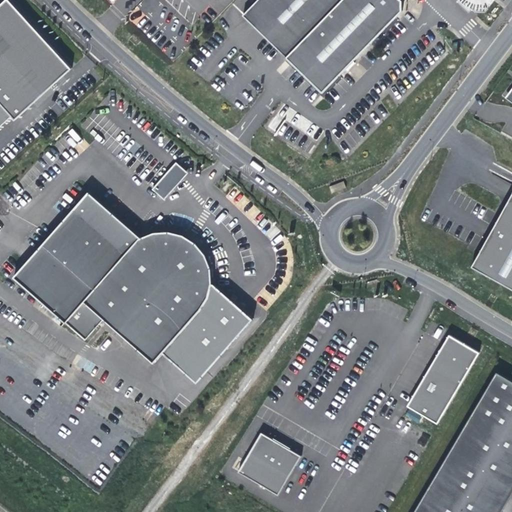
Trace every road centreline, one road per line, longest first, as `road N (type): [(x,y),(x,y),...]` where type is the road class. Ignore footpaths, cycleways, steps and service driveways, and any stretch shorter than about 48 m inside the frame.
road 1 (unclassified): [(57,0),(156,90),(292,193),(328,237)]
road 2 (unclassified): [(511,33),(404,173)]
road 3 (unclassified): [(376,258),(511,332)]
